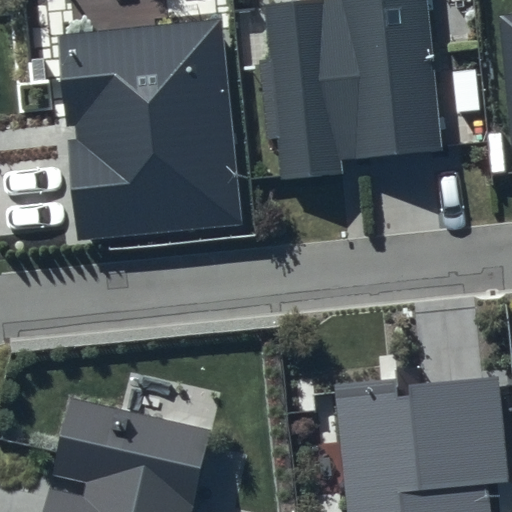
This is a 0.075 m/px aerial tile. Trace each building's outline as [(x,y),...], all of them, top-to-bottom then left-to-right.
[(306,0),(264,5),(281,181),(343,175),(341,159),(444,149),(427,0),(306,0)] [(511,14),(498,16),(511,159),(511,14)] [(219,18),(57,35),(76,241),(240,225),(219,18)] [(395,379),(334,385),(346,511),(493,511),(490,484),(508,482),(497,377),(395,387),(395,379)] [(189,511),(211,430),(72,398),(43,511),(189,511)]
